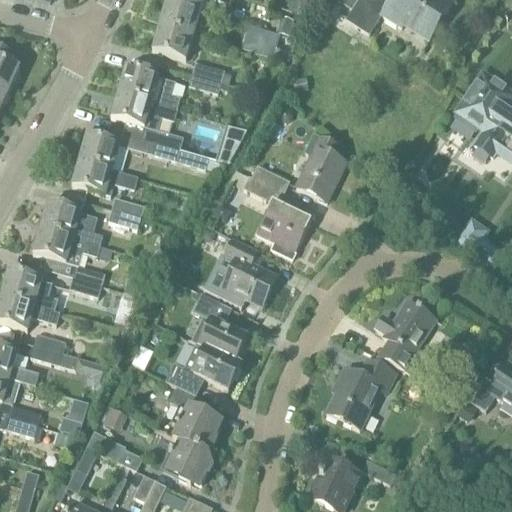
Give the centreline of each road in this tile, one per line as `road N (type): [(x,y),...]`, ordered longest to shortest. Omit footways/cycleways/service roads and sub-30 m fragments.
road 1 (residential): [(263,511),(282,402),(313,329),(351,285),(402,260),(446,267),(511,309)]
road 2 (residential): [(0,203),(89,46)]
